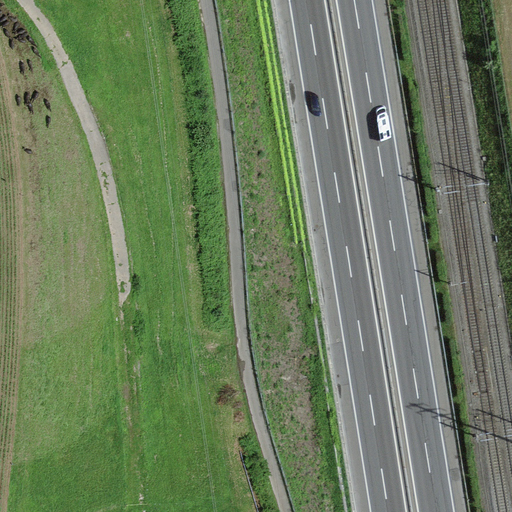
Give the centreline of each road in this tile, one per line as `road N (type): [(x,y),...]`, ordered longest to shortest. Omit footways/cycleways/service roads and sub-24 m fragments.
road 1 (track): [(203,0),(228,150),(245,362),(286,511)]
road 2 (motorway): [(306,0),(388,511)]
road 3 (motorway): [(436,511),(354,0)]
road 4 (track): [(25,0),(67,71),(103,169),(124,300)]
